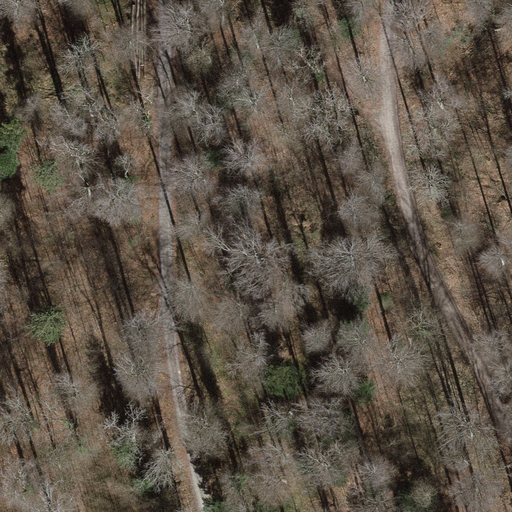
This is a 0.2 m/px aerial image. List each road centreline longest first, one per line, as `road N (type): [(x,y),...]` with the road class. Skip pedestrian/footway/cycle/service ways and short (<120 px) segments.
road 1 (track): [(205,511),(181,441),(155,173),(158,0)]
road 2 (track): [(511,430),(450,328),(388,136),(393,0)]
